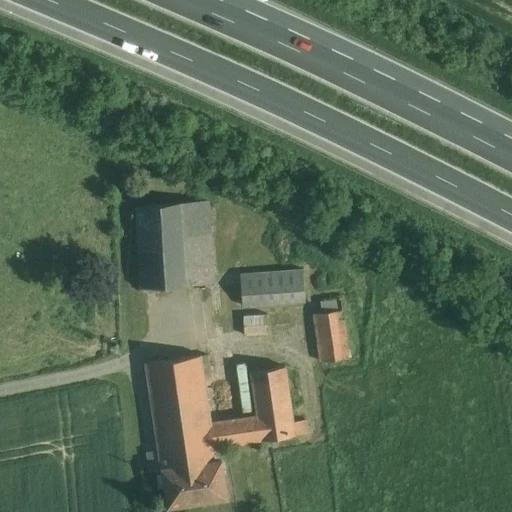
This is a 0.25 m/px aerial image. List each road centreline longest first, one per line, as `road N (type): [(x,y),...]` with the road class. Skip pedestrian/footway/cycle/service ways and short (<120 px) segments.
road 1 (motorway): [(44,0),(248,85),(511,211)]
road 2 (motorway): [(511,154),(198,0)]
road 3 (track): [(119,363),(140,511)]
